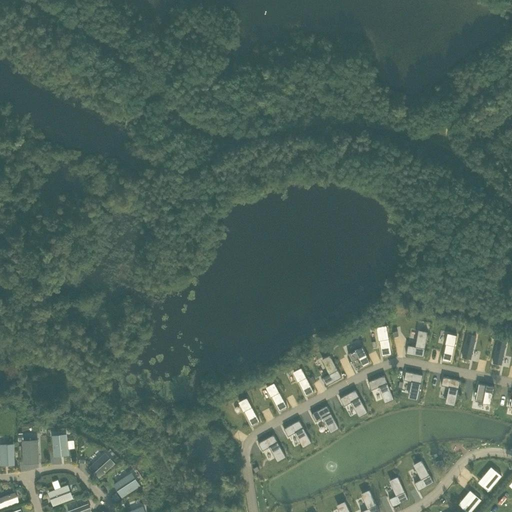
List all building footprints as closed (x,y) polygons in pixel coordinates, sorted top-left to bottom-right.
[(387,324),(377,326),(382,355),(392,354),(387,324)] [(408,345),(407,353),(423,356),(428,331),(418,329),(415,346),(408,345)] [(448,333),(442,360),(451,361),(457,335),(448,333)] [(467,333),(462,357),(471,359),(476,335),(467,333)] [(498,339),(493,363),(502,365),(507,340),(498,339)] [(362,346),(348,353),(356,369),(370,362),(362,346)] [(329,354),(321,359),(329,374),(322,377),(327,385),(342,377),(329,354)] [(301,367),(293,371),(306,395),(314,391),(301,367)] [(406,371),(404,379),(411,381),(408,397),(417,399),(423,374),(406,371)] [(384,374),(368,381),(372,389),(378,386),(385,402),(394,398),(384,374)] [(444,376),(442,384),(449,386),(445,402),(454,405),(460,380),(444,376)] [(275,382),(267,386),(280,410),(287,406),(275,382)] [(479,383),(475,400),(491,403),(494,386),(479,383)] [(260,389),(265,398),(271,395),(266,386),(260,389)] [(355,389),(340,397),(345,405),(351,401),(359,416),(368,411),(355,389)] [(247,396),(239,401),(252,425),(260,421),(247,396)] [(327,405),(312,413),(316,421),(323,417),(331,432),(339,427),(327,405)] [(300,420),(284,428),(289,435),(295,432),(303,447),(312,442),(300,420)] [(69,455),(67,434),(52,435),(54,456),(69,455)] [(274,434),(259,442),(263,450),(269,446),(277,461),(286,456),(274,434)] [(38,439),(23,440),(22,440),(23,463),(39,462),(38,439)] [(0,443),(0,465),(15,465),(14,443),(0,443)] [(105,452),(89,466),(99,477),(115,463),(105,452)] [(421,459),(413,464),(421,479),(415,482),(419,490),(434,482),(421,459)] [(137,468),(133,470),(140,483),(144,481),(137,468)] [(501,475),(495,470),(482,485),(489,491),(501,475)] [(132,472),(113,484),(122,497),(140,485),(132,472)] [(398,476),(389,480),(396,495),(389,498),(393,506),(408,499),(398,476)] [(53,505),(74,498),(68,484),(48,491),(53,505)] [(369,489),(360,493),(368,508),(361,511),(379,511),(380,511),(369,489)] [(0,497),(0,507),(18,501),(15,492),(0,497)] [(120,498),(116,492),(112,495),(116,501),(120,498)] [(470,511),(481,499),(474,494),(463,508),(468,511),(470,511)] [(350,511),(345,500),(336,504),(339,511),(350,511)] [(68,511),(89,511),(91,511),(88,503),(68,511)]
